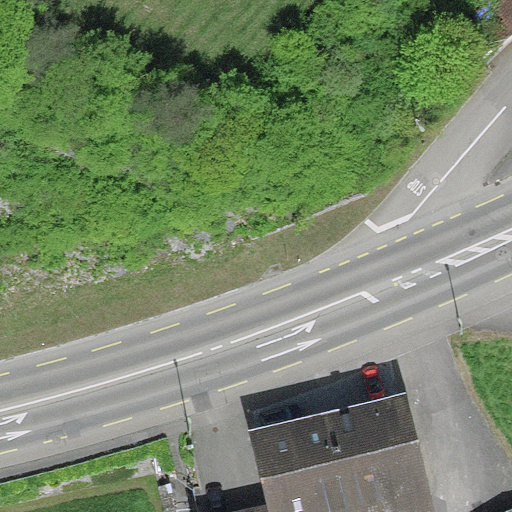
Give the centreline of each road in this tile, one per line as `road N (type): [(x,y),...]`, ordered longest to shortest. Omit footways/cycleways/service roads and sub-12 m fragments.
road 1 (primary): [(0,420),(219,355),(357,303)]
road 2 (residential): [(357,303),(511,109)]
road 3 (primary): [(357,303),(511,232)]
